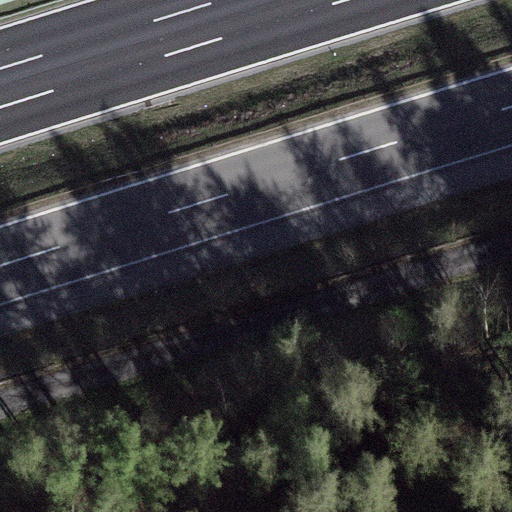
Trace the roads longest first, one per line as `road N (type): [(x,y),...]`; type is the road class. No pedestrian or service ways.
road 1 (motorway): [(0,268),(511,109)]
road 2 (track): [(511,258),(0,416)]
road 3 (motorway): [(280,0),(0,86)]
